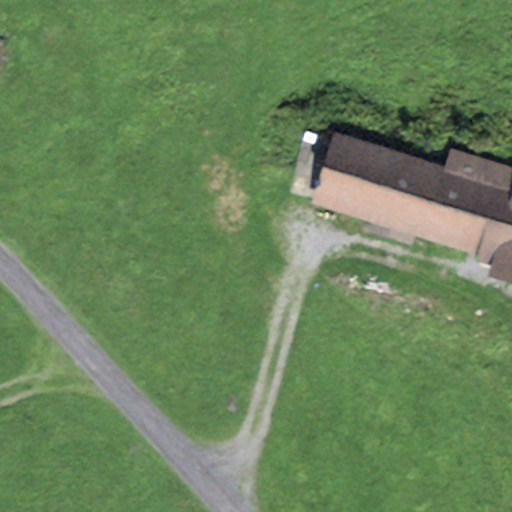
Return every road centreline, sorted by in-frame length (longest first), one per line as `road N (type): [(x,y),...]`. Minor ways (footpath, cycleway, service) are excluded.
road 1 (track): [(224,511),(0,261)]
road 2 (track): [(208,492),(237,471),(309,241)]
road 3 (track): [(121,391),(0,391)]
